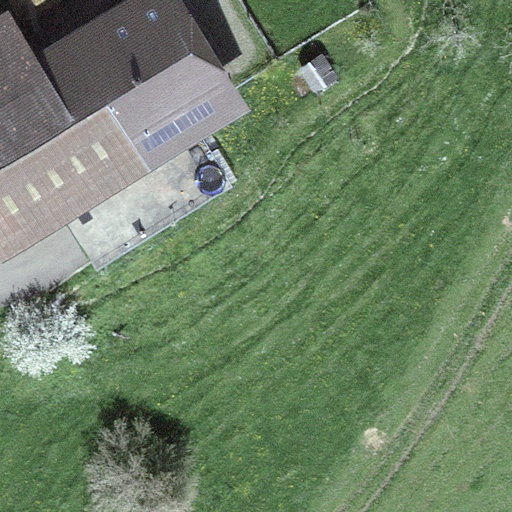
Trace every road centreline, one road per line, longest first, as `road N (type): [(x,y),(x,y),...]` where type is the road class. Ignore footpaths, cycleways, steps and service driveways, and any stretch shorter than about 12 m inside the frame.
road 1 (track): [(511,259),(421,416),(344,511)]
road 2 (track): [(0,78),(92,0)]
